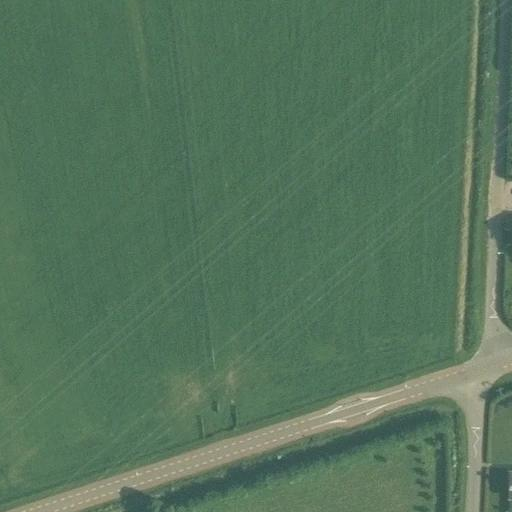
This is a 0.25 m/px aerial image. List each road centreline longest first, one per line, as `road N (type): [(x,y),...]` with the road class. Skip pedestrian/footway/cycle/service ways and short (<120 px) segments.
road 1 (tertiary): [(54,511),(466,373)]
road 2 (unclassified): [(502,361),(491,323),(508,0)]
road 3 (unclassified): [(466,373),(475,415),(471,511)]
